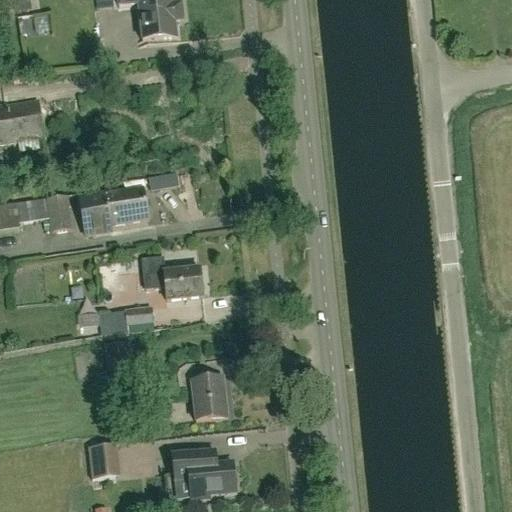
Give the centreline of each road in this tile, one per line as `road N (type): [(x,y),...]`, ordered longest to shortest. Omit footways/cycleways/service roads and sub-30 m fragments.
road 1 (tertiary): [(347,511),(295,0)]
road 2 (unclassified): [(475,511),(431,94)]
